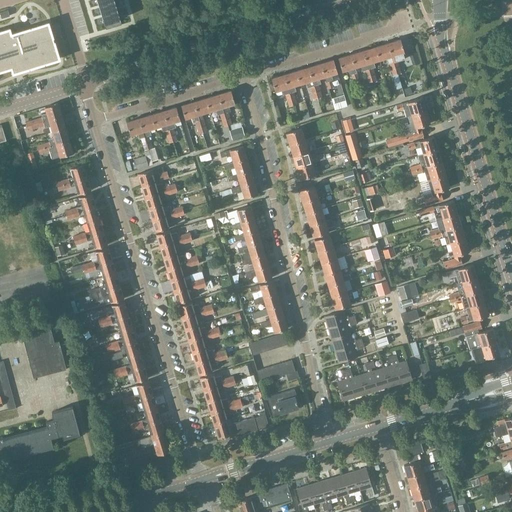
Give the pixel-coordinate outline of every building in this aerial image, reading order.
[(114,1),(106,3),(109,12),(117,10),(114,1)] [(106,3),(98,5),(101,15),(109,12),(106,3)] [(117,10),(109,12),(112,22),(116,21),(120,20),(117,10)] [(109,12),(101,15),(104,24),(108,23),(112,22),(109,12)] [(9,29),(0,31),(0,70),(11,68),(13,73),(59,59),(48,23),(11,34),(9,29)] [(406,58),(400,40),(400,39),(387,43),(393,62),(389,63),(391,69),(399,67),(397,60),(406,58)] [(385,64),(389,63),(393,62),(387,43),(375,46),(379,59),(384,58),(385,64)] [(374,61),(379,59),(375,46),(363,50),(368,69),(364,70),(366,76),(374,74),(372,68),(376,67),(374,61)] [(361,71),(364,70),(368,69),(363,50),(350,54),(354,67),(359,65),(361,71)] [(358,79),(354,67),(350,54),(338,58),(342,71),(347,69),(348,75),(351,74),(353,81),(358,79)] [(332,74),(337,72),(333,59),(320,63),(324,76),(328,88),(333,87),(331,80),(334,79),(332,74)] [(320,77),(324,76),(320,63),(308,67),(314,86),(310,87),(311,93),(320,91),(318,84),(321,83),(320,77)] [(306,88),(310,87),(314,86),(308,67),(296,71),(300,83),(304,82),(306,88)] [(391,69),(393,75),(397,74),(401,73),(399,67),(391,69)] [(295,85),(300,83),(296,71),(283,74),(289,93),(285,94),(287,100),(295,98),(293,92),(297,91),(295,85)] [(282,95),(285,94),(289,93),(283,74),(271,78),(275,91),(280,89),(282,95)] [(374,74),(366,76),(368,82),(376,80),(374,74)] [(393,75),(392,75),(396,89),(401,87),(397,74),(393,75)] [(221,120),(229,118),(228,112),(231,110),(229,105),(234,103),(230,90),(218,94),(224,113),(219,114),(221,120)] [(311,93),(312,94),(313,99),(321,96),(320,91),(311,93)] [(216,115),(219,114),(224,113),(218,94),(206,98),(209,111),(214,109),(216,115)] [(426,110),(422,97),(407,101),(407,102),(402,103),(395,105),(397,110),(403,108),(404,110),(406,110),(407,116),(426,110)] [(205,112),(209,111),(206,98),(193,102),(199,120),(195,122),(197,128),(205,125),(203,119),(206,118),(205,112)] [(295,98),(287,100),(289,106),(297,104),(295,98)] [(192,123),(195,122),(199,120),(193,102),(181,105),(185,118),(190,117),(192,123)] [(61,115),(58,103),(45,107),(46,112),(40,114),(41,117),(42,121),(61,115)] [(175,121),(180,120),(176,107),(163,111),(169,129),(165,131),(167,137),(175,134),(173,128),(177,127),(175,121)] [(420,126),(430,123),(426,110),(407,116),(410,123),(402,125),(405,134),(385,140),(388,148),(402,144),(402,142),(423,135),(421,129),(420,126)] [(162,132),(165,131),(169,129),(163,111),(151,115),(155,127),(160,126),(162,132)] [(52,131),(65,128),(61,115),(42,121),(41,117),(35,119),(38,127),(44,125),(45,129),(51,127),(52,131)] [(150,129),(155,127),(151,115),(139,118),(144,137),(141,138),(142,144),(150,142),(149,136),(152,135),(150,129)] [(137,139),(141,138),(144,137),(139,118),(126,122),(130,135),(135,133),(137,139)] [(229,118),(221,120),(223,126),(228,125),(231,124),(229,118)] [(32,129),(38,127),(35,119),(29,121),(25,122),(28,130),(32,129)] [(205,125),(197,128),(199,134),(207,131),(205,125)] [(223,126),(222,126),(224,138),(231,136),(229,130),(228,125),(223,126)] [(231,136),(232,139),(244,136),(242,127),(229,130),(231,136)] [(56,144),(69,140),(65,128),(52,131),(54,137),(48,138),(49,142),(43,144),(45,152),(49,151),(51,150),(50,146),(56,144)] [(290,144),(304,140),(301,128),(286,132),(290,144)] [(362,156),(354,132),(345,135),(352,159),(362,156)] [(175,134),(167,137),(169,143),(177,141),(175,134)] [(423,153),(437,149),(433,136),(419,140),(407,144),(408,149),(415,147),(415,148),(421,146),(423,153)] [(60,157),(73,153),(69,140),(56,144),(50,146),(51,150),(49,151),(52,159),(60,157)] [(293,156),(308,151),(304,140),(290,144),(293,156)] [(150,142),(142,144),(144,150),(152,148),(150,142)] [(39,153),(45,152),(43,144),(37,146),(39,153)] [(242,145),(220,152),(221,157),(226,155),(227,157),(231,155),(233,161),(246,158),(242,145)] [(158,159),(154,147),(152,148),(148,149),(152,161),(158,159)] [(423,153),(417,155),(420,164),(421,167),(441,161),(437,149),(423,153)] [(323,153),(310,158),(308,151),(293,156),(297,167),(311,162),(324,159),(323,153)] [(209,153),(199,156),(201,162),(210,159),(209,153)] [(136,170),(148,166),(145,156),(133,159),(136,170)] [(233,161),(223,164),(225,169),(230,167),(231,168),(235,167),(237,173),(250,169),(246,158),(233,161)] [(420,164),(415,165),(417,173),(422,171),(423,173),(428,172),(430,178),(426,179),(427,179),(445,174),(441,161),(421,167),(420,164)] [(311,162),(297,167),(300,179),(315,174),(311,162)] [(69,182),(86,177),(83,164),(70,168),(73,177),(68,179),(69,182)] [(237,173),(227,176),(228,180),(234,179),(234,180),(239,179),(241,185),(253,181),(250,169),(237,173)] [(141,185),(155,182),(168,177),(167,171),(159,174),(158,172),(152,174),(151,170),(138,174),(141,185)] [(345,181),(355,178),(352,170),(342,173),(345,181)] [(439,189),(449,187),(445,174),(427,179),(431,195),(423,198),(425,205),(442,199),(439,189)] [(78,194),(90,190),(86,177),(69,182),(68,179),(62,181),(64,189),(75,185),(78,194)] [(58,190),(64,189),(62,181),(56,182),(58,190)] [(231,188),(221,191),(222,196),(237,191),(238,192),(242,191),(244,197),(257,193),(253,181),(241,185),(231,188)] [(171,193),(169,185),(163,187),(162,184),(156,185),(155,182),(141,185),(145,197),(164,191),(165,195),(171,193)] [(169,185),(171,193),(177,192),(175,184),(169,185)] [(302,201),(317,197),(314,185),(299,189),(302,201)] [(166,199),(165,195),(164,191),(145,197),(148,208),(162,204),(161,201),(166,199)] [(95,206),(91,193),(79,197),(81,206),(77,208),(78,211),(95,206)] [(306,213),(321,208),(317,197),(302,201),(306,213)] [(457,213),(453,199),(438,204),(442,217),(457,213)] [(353,209),(361,207),(359,201),(352,202),(353,209)] [(178,216),(175,208),(170,210),(169,206),(163,208),(162,204),(148,208),(152,219),(171,214),(172,218),(178,216)] [(227,212),(226,213),(228,218),(238,215),(240,221),(253,217),(249,205),(236,209),(237,209),(233,210),(227,212)] [(86,222),(99,218),(95,206),(78,211),(77,208),(71,210),(73,217),(84,214),(86,222)] [(175,208),(178,216),(184,214),(182,206),(175,208)] [(433,206),(426,208),(418,210),(420,215),(428,213),(435,211),(433,206)] [(330,212),(323,215),(321,208),(306,213),(309,224),(324,220),(331,218),(330,212)] [(67,219),(73,217),(71,210),(65,211),(67,219)] [(441,231),(461,225),(457,213),(442,217),(444,224),(439,226),(439,227),(441,231)] [(173,222),(172,218),(171,214),(152,219),(155,231),(169,227),(167,223),(173,222)] [(244,233),(257,229),(253,217),(240,221),(237,222),(230,224),(232,228),(237,227),(237,229),(242,227),(244,233)] [(85,237),(103,231),(99,218),(86,222),(89,232),(84,233),(85,237)] [(313,236),(328,231),(324,220),(309,224),(313,236)] [(450,242),(464,238),(461,225),(441,231),(439,227),(434,229),(436,237),(442,235),(442,237),(444,236),(447,243),(450,242)] [(234,236),(235,241),(240,239),(241,241),(246,239),(247,245),(260,241),(257,229),(244,233),(240,234),(234,236)] [(178,236),(177,233),(171,235),(170,230),(156,234),(160,246),(179,240),(180,244),(186,243),(183,234),(178,236)] [(107,245),(107,244),(103,231),(85,237),(84,233),(78,235),(81,243),(92,239),(94,248),(107,245)] [(192,241),(190,233),(183,234),(186,243),(192,241)] [(333,246),(329,235),(329,234),(314,239),(318,251),(333,246)] [(75,244),(81,243),(78,235),(73,237),(75,244)] [(462,253),(468,251),(464,238),(450,242),(454,258),(442,262),(445,269),(464,263),(462,256),(463,256),(462,253)] [(181,248),(180,244),(179,240),(160,246),(163,257),(177,253),(176,250),(181,248)] [(244,246),(238,248),(239,252),(243,250),(244,253),(249,251),(251,257),(264,253),(260,241),(247,245),(248,245),(244,246)] [(376,245),(364,249),(367,260),(379,256),(376,245)] [(321,262),(336,258),(333,246),(318,251),(321,262)] [(393,247),(382,250),(385,258),(395,254),(393,247)] [(94,265),(112,260),(108,248),(95,251),(98,260),(93,262),(94,265)] [(193,265),(190,257),(185,259),(184,256),(178,257),(177,253),(163,257),(167,268),(186,263),(187,267),(193,265)] [(251,257),(241,260),(242,264),(248,262),(248,264),(253,262),(255,269),(267,265),(264,253),(251,257)] [(197,255),(190,257),(193,265),(199,263),(197,255)] [(325,274),(340,269),(336,258),(321,262),(325,274)] [(103,276),(115,272),(112,260),(94,265),(93,262),(87,264),(90,272),(100,268),(103,276)] [(188,271),(187,267),(186,263),(167,268),(170,280),(183,276),(183,272),(188,271)] [(458,282),(476,277),(472,263),(445,272),(447,277),(456,275),(458,282)] [(84,273),(90,272),(87,264),(81,265),(84,273)] [(267,265),(255,269),(251,270),(251,269),(245,271),(246,276),(251,274),(252,277),(257,275),(258,281),(271,277),(267,265)] [(328,285),(343,281),(340,269),(325,274),(328,285)] [(102,290),(119,285),(115,272),(103,276),(106,285),(101,287),(102,290)] [(200,288),(197,280),(192,282),(191,278),(185,280),(183,276),(170,280),(173,291),(192,285),(194,290),(200,288)] [(460,295),(480,289),(476,277),(458,282),(456,283),(459,291),(460,295)] [(197,280),(200,288),(206,286),(204,278),(197,280)] [(272,280),(259,284),(256,285),(249,287),(251,291),(251,292),(261,289),(263,296),(276,292),(272,280)] [(332,297),(347,292),(343,281),(328,285),(332,297)] [(390,292),(386,281),(374,284),(378,296),(390,292)] [(397,287),(401,299),(412,296),(409,284),(397,287)] [(101,287),(95,289),(97,297),(92,299),(91,299),(92,302),(109,297),(111,302),(123,299),(119,285),(102,290),(101,287)] [(195,293),(194,290),(192,285),(173,291),(177,303),(191,299),(189,295),(195,293)] [(92,299),(97,297),(95,289),(89,290),(92,299)] [(463,308),(484,302),(480,289),(460,295),(459,291),(453,293),(456,301),(461,299),(463,308)] [(350,304),(349,300),(354,299),(351,291),(347,292),(332,297),(335,308),(350,304)] [(276,292),(263,296),(259,297),(253,299),(254,304),(260,302),(260,303),(265,302),(267,308),(280,304),(276,292)] [(411,298),(400,301),(402,308),(413,305),(411,298)] [(111,319),(128,314),(124,302),(112,305),(114,314),(110,316),(111,319)] [(199,308),(198,304),(192,305),(191,302),(178,306),(181,317),(200,311),(202,315),(207,314),(205,306),(199,308)] [(473,319),(488,315),(484,302),(463,308),(466,308),(468,315),(466,316),(466,315),(460,317),(461,323),(468,321),(473,320),(473,319)] [(205,306),(207,314),(214,312),(211,304),(205,306)] [(267,308),(251,312),(253,318),(268,313),(270,319),(270,320),(283,316),(280,304),(267,308)] [(346,322),(355,319),(354,315),(348,317),(348,315),(345,316),(343,310),(324,316),(327,328),(346,322)] [(415,310),(400,314),(402,323),(418,318),(415,310)] [(204,323),(202,315),(200,311),(181,317),(185,329),(198,325),(204,323)] [(119,331),(132,327),(128,314),(111,319),(110,316),(103,318),(106,326),(117,322),(119,331)] [(270,319),(260,322),(262,327),(267,325),(267,327),(272,325),(274,332),(287,328),(283,316),(270,320),(270,319)] [(100,327),(106,326),(103,318),(98,319),(100,327)] [(351,327),(350,325),(357,323),(355,319),(346,322),(327,328),(331,339),(350,333),(348,328),(351,327)] [(464,333),(469,331),(477,329),(481,327),(479,321),(462,326),(464,333)] [(214,337),(212,328),(206,330),(205,327),(199,328),(198,325),(185,329),(188,340),(207,334),(209,338),(214,337)] [(118,345),(136,339),(132,327),(119,331),(122,340),(117,341),(118,345)] [(212,328),(214,337),(221,335),(218,327),(212,328)] [(496,341),(492,327),(478,331),(477,329),(469,331),(464,333),(469,349),(471,349),(471,348),(496,341)] [(50,328),(22,336),(23,340),(33,378),(66,369),(58,341),(54,342),(50,328)] [(383,328),(374,331),(375,337),(385,335),(383,328)] [(286,344),(283,333),(283,332),(277,334),(280,346),(286,344)] [(334,351),(362,342),(361,338),(355,340),(355,338),(352,339),(350,333),(331,339),(334,351)] [(210,342),(209,338),(207,334),(188,340),(191,352),(205,347),(204,344),(210,342)] [(275,347),(280,346),(277,334),(271,336),(275,347)] [(269,349),(275,347),(271,336),(265,338),(269,349)] [(386,336),(375,340),(378,347),(388,343),(386,336)] [(263,351),(269,349),(265,338),(260,339),(263,351)] [(127,356),(139,352),(136,339),(118,345),(117,341),(111,343),(114,351),(120,349),(121,351),(109,354),(111,361),(123,357),(122,354),(126,353),(127,356)] [(257,353),(263,351),(260,339),(254,341),(257,353)] [(252,354),(257,353),(254,341),(248,343),(252,354)] [(485,358),(500,353),(496,341),(471,348),(471,349),(475,363),(486,360),(485,358)] [(362,342),(334,351),(338,362),(357,357),(355,350),(358,349),(358,348),(364,346),(362,342)] [(195,363),(214,357),(216,361),(222,359),(219,351),(213,353),(212,349),(206,351),(205,347),(191,352),(195,363)] [(225,349),(219,351),(222,359),(228,357),(225,349)] [(126,370),(143,365),(139,352),(127,356),(130,365),(125,366),(126,370)] [(411,379),(406,360),(398,363),(395,354),(391,355),(400,383),(411,379)] [(388,386),(400,383),(391,355),(387,356),(390,365),(383,367),(388,386)] [(214,357),(195,363),(198,375),(213,370),(211,366),(217,365),(216,361),(214,357)] [(285,361),(289,372),(295,371),(291,360),(285,361)] [(285,361),(280,363),(283,374),(286,373),(289,372),(285,361)] [(370,368),(374,367),(372,361),(368,362),(377,390),(388,386),(383,367),(371,371),(370,368)] [(366,393),(377,390),(368,362),(364,363),(367,372),(360,375),(366,393)] [(277,376),(283,374),(280,363),(274,365),(277,376)] [(427,363),(419,366),(424,380),(431,378),(427,363)] [(134,382),(147,378),(143,365),(126,370),(125,366),(119,368),(121,376),(132,373),(134,382)] [(271,378),(277,376),(274,365),(268,366),(271,378)] [(266,380),(271,378),(268,366),(262,368),(266,380)] [(115,378),(121,376),(119,368),(113,370),(115,378)] [(260,381),(266,380),(262,368),(256,370),(260,381)] [(352,377),(351,374),(350,368),(345,369),(348,378),(354,397),(366,393),(360,375),(352,377)] [(354,397),(348,378),(345,369),(341,370),(344,379),(336,382),(342,400),(354,397)] [(214,377),(213,374),(213,373),(199,378),(203,389),(222,383),(223,387),(230,385),(227,377),(221,379),(220,376),(214,377)] [(233,376),(227,377),(230,385),(235,384),(233,376)] [(135,399),(152,394),(148,381),(135,385),(138,394),(134,395),(135,399)] [(224,391),(223,387),(222,383),(203,389),(206,401),(220,397),(219,393),(224,391)] [(296,396),(294,388),(266,397),(272,415),(297,408),(294,397),(296,396)] [(10,392),(4,393),(7,401),(9,410),(16,408),(16,407),(16,408),(15,408),(10,392)] [(143,410),(156,406),(152,394),(135,399),(134,395),(127,397),(130,405),(141,402),(143,410)] [(124,407),(130,405),(127,397),(122,399),(124,407)] [(236,408),(234,400),(228,402),(227,399),(221,400),(220,397),(206,401),(210,412),(229,406),(230,410),(236,408)] [(236,408),(242,406),(240,399),(234,400),(236,408)] [(0,455),(6,454),(7,460),(8,460),(8,459),(52,447),(52,448),(53,448),(50,437),(58,435),(62,434),(63,438),(79,434),(72,406),(51,412),(53,420),(45,422),(46,427),(2,439),(2,437),(0,437),(0,455)] [(142,424),(160,419),(156,406),(143,410),(146,419),(141,420),(142,424)] [(231,414),(230,410),(229,406),(210,412),(213,423),(227,419),(226,416),(231,414)] [(238,435),(268,426),(265,414),(254,418),(254,417),(230,424),(231,427),(229,427),(227,419),(213,423),(218,438),(237,432),(238,435)] [(508,433),(511,431),(511,416),(497,421),(498,426),(499,425),(502,434),(508,433)] [(151,436),(164,432),(160,419),(142,424),(141,420),(135,422),(138,430),(148,427),(151,436)] [(132,432),(138,430),(135,422),(129,424),(132,432)] [(511,431),(508,433),(510,441),(499,444),(500,449),(511,445),(511,431)] [(113,447),(114,450),(120,471),(153,461),(151,456),(169,451),(164,432),(151,436),(139,439),(131,442),(113,447)] [(420,467),(418,460),(421,459),(419,454),(407,457),(409,463),(403,465),(407,476),(422,472),(434,468),(432,463),(420,467)] [(354,471),(359,490),(365,488),(366,491),(368,491),(370,497),(374,495),(365,467),(354,471)] [(348,493),(359,490),(354,471),(342,474),(348,493)] [(425,483),(422,472),(407,476),(410,488),(425,483)] [(336,497),(348,493),(342,474),(331,478),(336,497)] [(330,499),(336,497),(331,478),(319,481),(325,500),(326,503),(328,509),(332,508),(330,502),(331,502),(330,499)] [(313,504),(325,500),(319,481),(308,485),(313,504)] [(237,501),(240,511),(253,511),(255,511),(252,504),(265,500),(267,506),(291,498),(287,483),(258,492),(259,494),(250,496),(250,497),(237,501)] [(440,487),(427,490),(425,483),(410,488),(414,499),(441,491),(440,487)] [(306,506),(313,504),(308,485),(296,488),(303,511),(307,511),(307,509),(306,506)] [(436,498),(435,494),(441,492),(441,491),(414,499),(418,511),(437,505),(435,500),(436,498)] [(371,511),(368,503),(350,509),(350,511),(371,511)]
